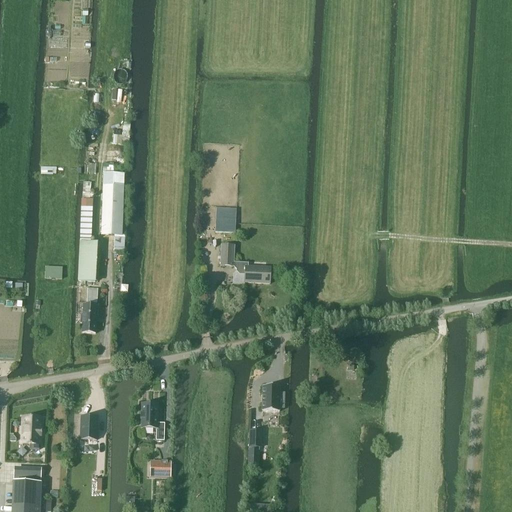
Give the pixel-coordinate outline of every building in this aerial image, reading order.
[(114,136),(113,145),(128,146),(130,124),(123,123),(123,128),(122,128),(122,136),(114,136)] [(102,188),(100,236),(110,236),(114,237),(113,256),(122,256),(122,249),(123,249),(124,249),(124,237),(121,237),(123,188),(123,175),(113,174),(103,174),(102,188)] [(79,243),(80,243),(78,282),(80,283),(80,282),(85,283),(90,283),(95,283),(97,244),(90,243),(92,199),(90,199),(91,183),(84,183),(83,183),(82,200),(81,200),(79,243)] [(216,209),(215,233),(235,234),(236,210),(216,209)] [(221,246),(220,267),(233,268),(236,268),(236,272),(239,276),(244,276),(244,284),(269,285),(270,269),(248,268),(248,264),(233,264),(234,247),(231,247),(231,242),(224,242),(223,246),(221,246)] [(45,268),(45,280),(61,280),(62,269),(45,268)] [(87,293),(86,304),(96,305),(97,294),(87,293)] [(80,316),(80,324),(82,324),(82,334),(95,335),(96,307),(83,306),(82,316),(80,316)] [(262,388),(262,413),(279,413),(279,410),(284,410),(284,394),(280,394),(280,388),(262,388)] [(141,406),(141,430),(156,430),(155,442),(164,442),(164,425),(157,425),(157,406),(141,406)] [(21,417),(20,446),(29,447),(29,452),(39,452),(39,447),(41,447),(41,435),(42,418),(21,417)] [(80,418),(79,441),(96,442),(97,418),(80,418)] [(260,449),(261,433),(249,432),(249,449),(260,449)] [(170,480),(170,463),(150,462),(149,479),(170,480)] [(13,471),(13,480),(40,482),(41,472),(13,471)] [(18,483),(16,511),(37,511),(39,484),(18,483)]
